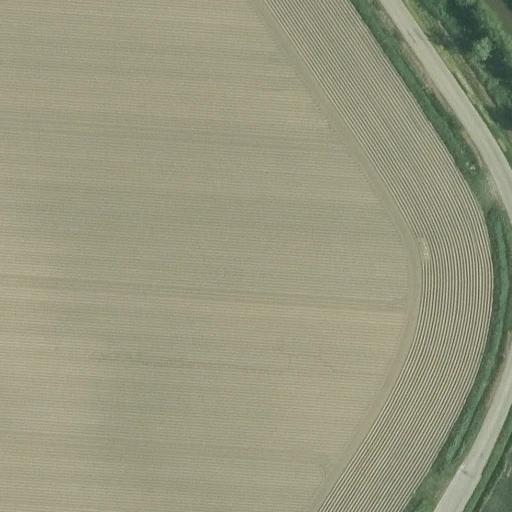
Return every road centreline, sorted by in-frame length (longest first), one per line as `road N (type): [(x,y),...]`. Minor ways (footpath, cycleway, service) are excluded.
road 1 (tertiary): [(511,200),(479,135),(388,0)]
road 2 (tertiary): [(447,511),(511,370)]
